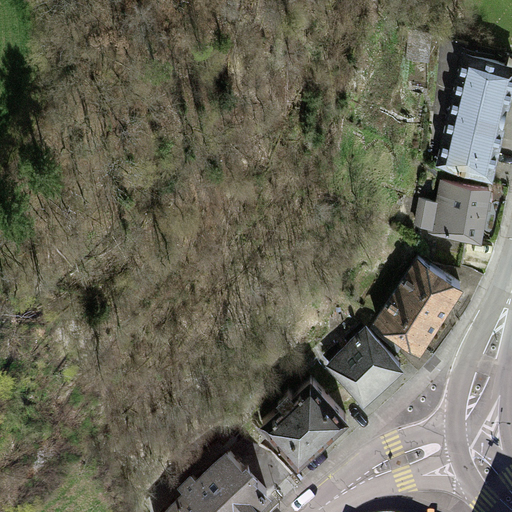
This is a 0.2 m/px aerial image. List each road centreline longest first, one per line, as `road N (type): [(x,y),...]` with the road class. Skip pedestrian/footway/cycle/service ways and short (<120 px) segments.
road 1 (residential): [(481,433),(401,457),(322,511)]
road 2 (primary): [(481,433),(486,365),(511,282)]
